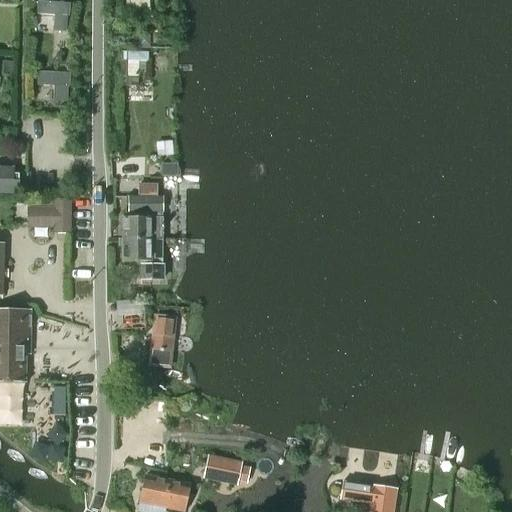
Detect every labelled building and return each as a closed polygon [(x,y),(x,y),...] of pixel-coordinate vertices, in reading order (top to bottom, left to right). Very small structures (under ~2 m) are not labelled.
[(39,3),(39,16),(54,17),(53,41),(68,41),(69,5),(39,3)] [(149,36),(137,36),(138,48),(150,48),(149,36)] [(3,62),(3,74),(12,74),(12,63),(3,62)] [(58,107),(58,115),(70,115),(71,107),(58,107)] [(161,164),(160,177),(176,177),(177,165),(161,164)] [(0,192),(18,194),(19,175),(13,175),(13,169),(0,168),(0,192)] [(137,198),(156,198),(156,186),(137,186),(137,198)] [(161,240),(161,198),(156,198),(137,198),(127,198),(127,218),(122,218),(122,240),(161,240)] [(69,233),(69,201),(53,201),(53,209),(27,209),(27,228),(53,228),(53,233),(69,233)] [(161,281),(161,266),(161,240),(122,240),(122,262),(141,262),(141,280),(161,281)] [(28,345),(29,312),(0,311),(0,383),(24,384),(25,344),(28,345)] [(153,317),(150,350),(171,352),(174,319),(153,317)] [(208,457),(203,479),(235,485),(236,481),(247,483),(250,469),(239,466),(240,463),(208,457)] [(183,511),(189,485),(144,476),(137,511),(139,511),(159,511),(160,507),(183,511)]
